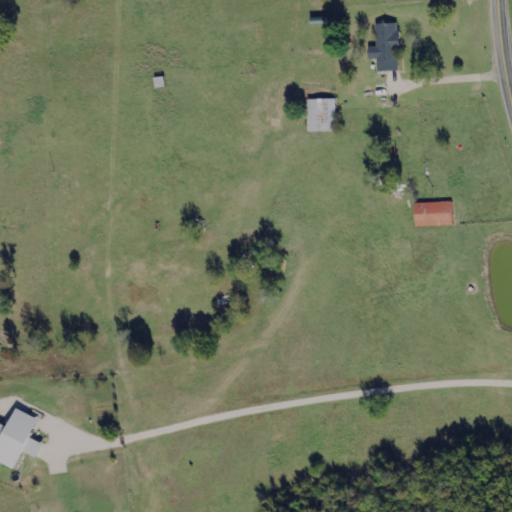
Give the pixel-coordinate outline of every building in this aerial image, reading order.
[(373,25),(396,24),(397,72),(375,73),(374,60),(366,60),(365,48),(374,48),(373,25)] [(333,100),(333,132),(305,132),(305,100),(333,100)] [(405,154),(405,175),(393,175),(393,140),(407,140),(407,154),(405,154)] [(412,226),(412,203),(449,203),(449,226),(412,226)] [(36,420),(28,440),(42,446),(36,459),(21,453),(14,471),(0,465),(0,438),(11,410),(36,420)]
